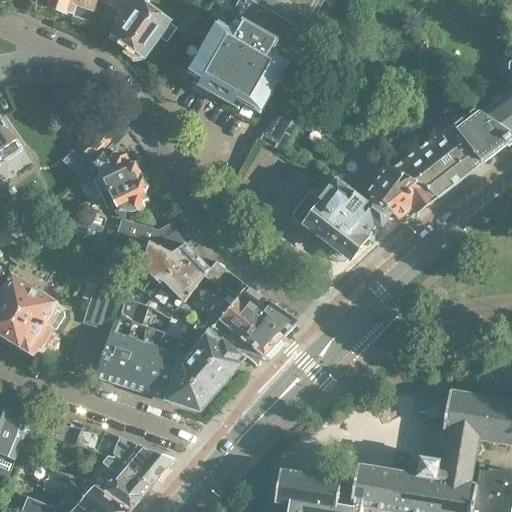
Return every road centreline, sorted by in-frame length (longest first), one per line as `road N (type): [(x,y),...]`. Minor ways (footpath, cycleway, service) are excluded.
road 1 (residential): [(346,327),(236,248),(194,198),(141,107),(98,68),(45,48)]
road 2 (residential): [(232,447),(0,362)]
road 3 (tertiary): [(232,447),(346,327)]
